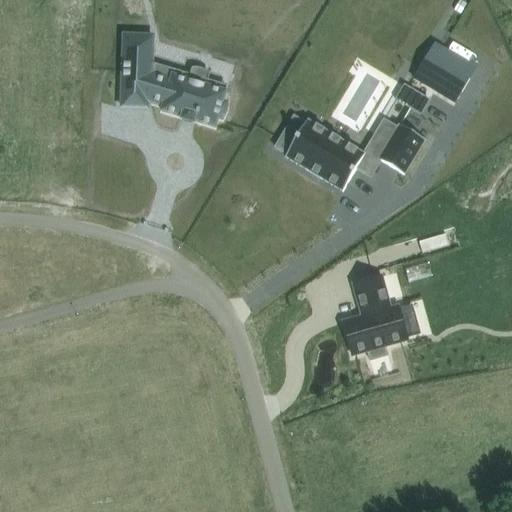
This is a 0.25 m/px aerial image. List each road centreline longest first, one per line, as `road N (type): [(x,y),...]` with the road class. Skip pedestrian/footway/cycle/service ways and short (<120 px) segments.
road 1 (residential): [(285,511),(235,336),(193,271),(97,228),(0,216)]
road 2 (track): [(222,310),(188,293),(149,288),(0,327)]
